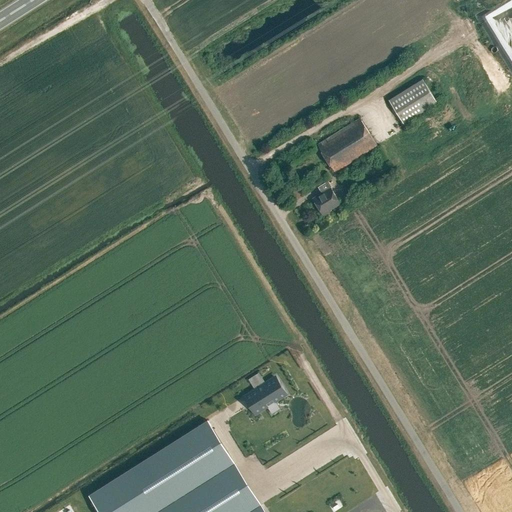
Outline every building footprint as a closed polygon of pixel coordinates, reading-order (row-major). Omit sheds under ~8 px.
[(509,73),(511,71),(511,0),(508,0),(482,15),(485,20),(481,22),(509,73)] [(404,124),(437,103),(423,79),(389,100),(404,124)] [(334,172),(377,145),(360,118),(318,144),(334,172)] [(323,215),(331,210),(330,209),(340,203),(330,187),(312,198),(323,215)] [(272,371),(241,390),(252,407),(282,388),(272,371)] [(89,495),(99,511),(155,511),(234,462),(207,420),(89,495)] [(234,462),(155,511),(249,511),(261,505),(234,462)]
